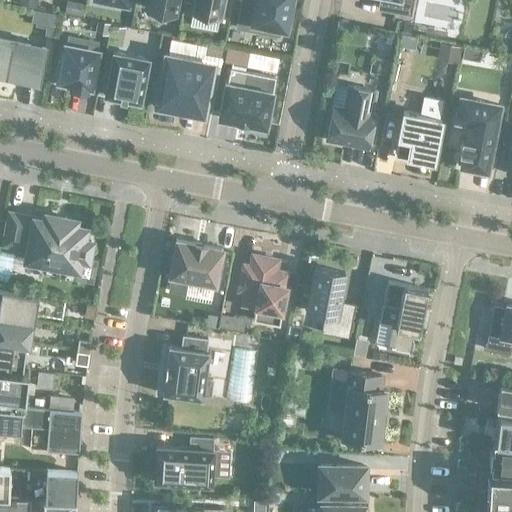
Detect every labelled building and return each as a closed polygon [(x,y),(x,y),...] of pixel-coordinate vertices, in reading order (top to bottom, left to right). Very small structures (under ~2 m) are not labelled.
[(19,0),(18,5),(35,8),(36,0),(19,0)] [(167,10),(173,11),(175,0),(145,0),(145,5),(167,10)] [(223,0),(191,0),(189,13),(220,19),(223,0)] [(289,0),(240,0),(235,27),(257,31),(277,35),(279,27),(284,28),(289,0)] [(378,0),(377,8),(409,14),(411,0),(378,0)] [(82,5),(72,3),(69,14),(79,16),(82,5)] [(109,25),(96,22),(94,34),(107,36),(109,25)] [(44,44),(0,35),(0,74),(37,82),(44,44)] [(97,41),(86,39),(84,49),(64,45),(61,61),(57,60),(55,75),(58,75),(58,80),(70,83),(69,88),(85,91),(86,86),(89,86),(96,51),(95,51),(97,41)] [(440,44),(437,59),(457,63),(460,48),(440,44)] [(139,99),(147,58),(112,51),(104,93),(104,95),(139,102),(139,100),(139,99)] [(212,63),(164,54),(155,105),(202,114),(212,63)] [(244,122),(244,123),(246,123),(246,122),(265,126),(271,91),(241,85),(244,71),(230,69),(227,82),(224,82),(217,117),(236,121),(237,121),(238,121),(244,122)] [(511,88),(511,81),(511,72),(497,70),(494,86),(511,88)] [(354,143),(354,140),(368,142),(373,115),(369,114),(374,90),(348,85),(343,109),(332,107),(326,138),(354,143)] [(441,100),(423,97),(420,114),(402,110),(394,151),(432,159),(440,117),(438,117),(441,100)] [(497,104),(460,97),(456,119),(470,121),(466,140),(460,139),(458,152),(463,153),(461,164),(485,169),(497,104)] [(8,218),(3,243),(27,248),(26,251),(25,258),(25,259),(26,259),(42,262),(43,263),(45,255),(75,261),(72,276),(92,280),(96,258),(87,257),(90,241),(82,239),(85,228),(74,226),(75,219),(45,214),(44,220),(33,218),(32,222),(8,218)] [(177,239),(175,239),(175,240),(169,273),(168,273),(168,275),(170,275),(171,275),(170,275),(171,275),(168,290),(184,293),(187,278),(187,279),(187,278),(213,283),(213,284),(215,284),(215,282),(214,282),(221,249),(222,248),(220,247),(220,248),(206,245),(205,244),(204,245),(192,242),(190,242),(177,239)] [(252,319),(278,324),(286,286),(284,285),(287,272),(275,270),(277,259),(251,254),(249,265),(243,264),(237,290),(244,291),(241,304),(254,307),(252,319)] [(339,300),(344,272),(314,266),(305,311),(323,314),(320,332),(348,337),(354,303),(339,300)] [(387,280),(375,341),(387,343),(385,349),(409,353),(414,330),(418,331),(426,288),(387,280)] [(64,298),(0,285),(0,313),(32,319),(33,312),(61,316),(64,298)] [(95,304),(85,302),(83,314),(93,316),(95,304)] [(511,304),(506,304),(505,307),(493,305),(485,348),(509,353),(511,337),(511,304)] [(32,319),(0,313),(0,339),(25,343),(28,343),(32,319)] [(206,313),(204,325),(214,327),(216,315),(206,313)] [(219,314),(217,327),(229,329),(231,316),(219,314)] [(164,376),(162,391),(161,393),(164,394),(164,393),(199,398),(202,399),(202,396),(202,394),(210,395),(212,379),(204,378),(207,353),(208,353),(208,350),(206,350),(205,350),(207,338),(182,335),(180,347),(170,346),(170,345),(168,345),(167,347),(168,347),(166,363),(165,363),(164,376)] [(78,338),(76,350),(88,351),(89,339),(78,338)] [(355,338),(352,354),(364,356),(367,340),(355,338)] [(25,343),(0,339),(0,365),(21,368),(25,343)] [(74,362),(86,364),(88,351),(76,350),(75,350),(74,362)] [(0,403),(21,405),(25,368),(21,368),(0,365),(0,403)] [(378,441),(384,391),(385,391),(385,389),(383,389),(379,389),(381,375),(334,369),(332,384),(347,386),(347,387),(341,436),(341,438),(343,439),(343,438),(376,442),(376,443),(378,443),(379,441),(378,441)] [(37,370),(35,386),(51,388),(53,372),(37,370)] [(489,371),(487,381),(496,382),(497,377),(494,372),(489,371)] [(511,385),(498,383),(494,409),(511,411),(511,385)] [(281,389),(280,395),(293,398),(295,392),(281,389)] [(33,399),(32,407),(33,407),(42,408),(43,400),(33,399)] [(0,429),(19,431),(19,426),(32,427),(33,407),(32,407),(21,405),(0,403),(0,429)] [(42,408),(33,407),(32,427),(47,428),(45,449),(77,451),(80,411),(42,408)] [(511,416),(497,414),(494,443),(511,445),(511,416)] [(154,478),(153,480),(155,480),(208,483),(209,483),(210,482),(209,482),(210,475),(216,476),(217,450),(212,449),(212,440),(188,439),(188,448),(157,446),(156,446),(156,447),(155,456),(154,469),(154,478)] [(511,474),(511,445),(494,443),(492,443),(491,450),(489,450),(488,466),(490,466),(489,472),(511,474)] [(313,497),(314,466),(278,465),(278,482),(308,483),(307,497),(313,497)] [(363,494),(364,465),(319,465),(318,493),(363,494)] [(0,467),(0,498),(7,499),(9,468),(0,467)] [(44,500),(74,501),(76,471),(45,470),(44,500)] [(511,474),(489,472),(487,472),(485,502),(511,502),(511,474)] [(28,511),(29,500),(0,499),(0,511),(28,511)] [(42,511),(74,511),(74,501),(42,500),(42,511)] [(265,501),(253,500),(253,510),(264,510),(265,501)] [(485,511),(511,511),(511,502),(485,502),(485,511)]
